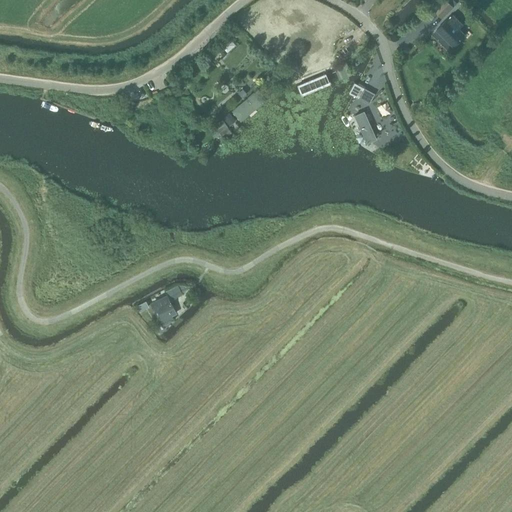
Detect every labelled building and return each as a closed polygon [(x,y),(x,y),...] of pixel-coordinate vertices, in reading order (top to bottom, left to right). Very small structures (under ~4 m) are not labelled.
[(439,0),(431,8),(441,18),(447,12),(453,6),(456,3),(453,0),(439,0)] [(447,18),(436,28),(453,45),(464,34),(458,29),(463,24),(452,14),(448,19),(447,18)] [(227,36),(220,44),(225,50),(229,50),(234,44),(227,36)] [(345,61),(334,66),(339,79),(350,75),(345,61)] [(274,66),(267,74),(271,78),(278,71),(274,66)] [(326,74),(297,85),(301,96),(330,85),(326,74)] [(354,82),(348,93),(353,95),(358,98),(364,88),(354,82)] [(232,110),(241,122),(266,102),(257,90),(232,110)] [(364,112),(354,116),(367,145),(378,141),(364,112)] [(230,114),(224,118),(230,125),(235,120),(230,114)] [(222,119),(215,124),(224,137),(231,133),(222,119)] [(183,282),(166,290),(171,299),(183,293),(182,291),(187,289),(183,282)] [(166,295),(150,303),(160,321),(162,325),(173,320),(171,316),(176,313),(166,295)]
